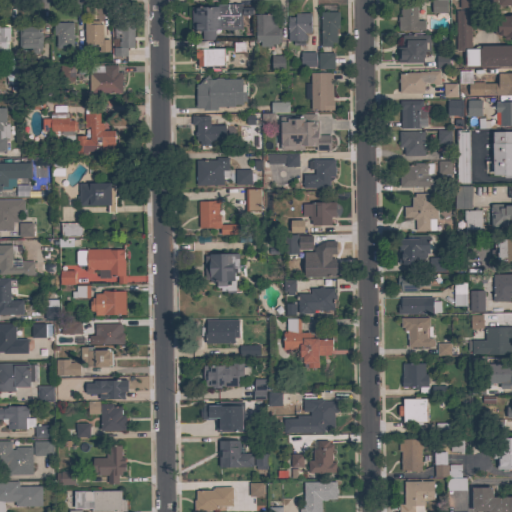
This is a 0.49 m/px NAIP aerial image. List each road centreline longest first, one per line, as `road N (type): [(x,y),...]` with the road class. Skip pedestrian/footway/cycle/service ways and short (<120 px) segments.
road 1 (residential): [(369,511),(361,0)]
road 2 (residential): [(166,511),(159,0)]
